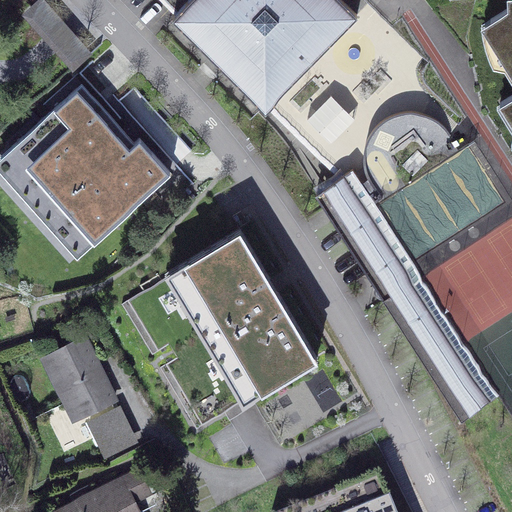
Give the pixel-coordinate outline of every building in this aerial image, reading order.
[(73,60),(93,41),(54,0),(22,0),(19,3),(73,60)] [(316,193),(462,418),(496,396),(371,203),(459,147),(451,136),(444,127),(438,121),(431,117),(425,114),(416,112),(430,98),(351,21),(357,14),(342,0),(187,0),(173,15),(266,108),(271,101),(345,174),(316,193)] [(511,0),(508,0),(509,12),(486,24),(511,67),(511,98),(503,105),(511,121),(511,0)] [(0,28),(8,21),(0,12),(0,28)] [(127,143),(78,88),(15,144),(31,163),(12,180),(61,235),(80,219),(96,237),(170,172),(137,135),(127,143)] [(242,229),(186,262),(260,390),(316,357),(242,229)] [(178,270),(122,304),(197,428),(253,394),(178,270)] [(83,338),(43,358),(75,423),(115,404),(83,338)] [(134,471),(50,511),(128,511),(127,510),(148,500),(134,471)] [(393,511),(382,481),(293,511),(393,511)]
